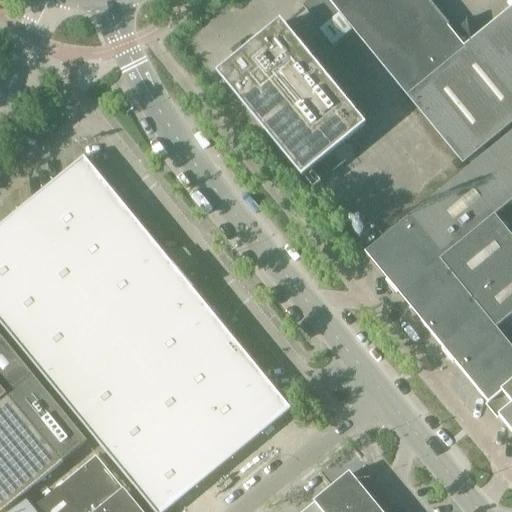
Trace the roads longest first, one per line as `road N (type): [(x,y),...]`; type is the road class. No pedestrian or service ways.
road 1 (unclassified): [(358,361),(309,382),(86,113),(0,184)]
road 2 (unclassified): [(305,297),(174,136),(125,46)]
road 3 (unclassified): [(479,509),(504,467),(366,301)]
road 4 (unclassified): [(238,511),(383,393)]
